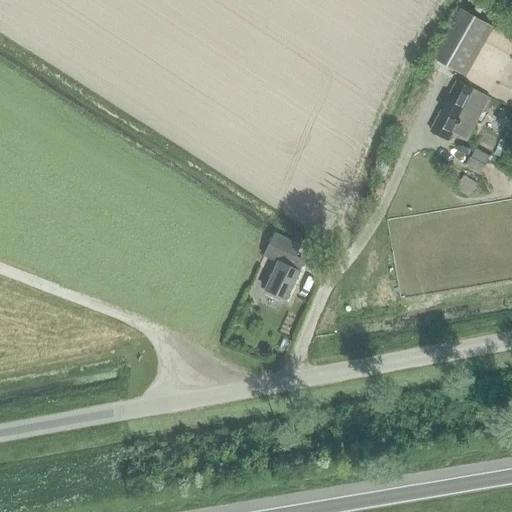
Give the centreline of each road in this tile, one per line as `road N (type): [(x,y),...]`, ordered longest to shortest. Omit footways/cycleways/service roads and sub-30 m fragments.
road 1 (tertiary): [(0,433),(511,339)]
road 2 (motorway): [(511,476),(299,511)]
